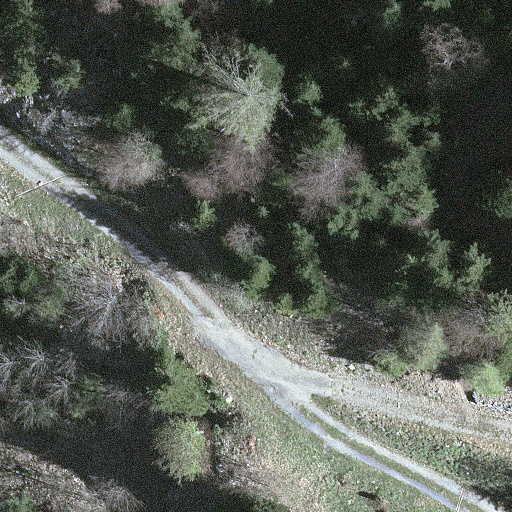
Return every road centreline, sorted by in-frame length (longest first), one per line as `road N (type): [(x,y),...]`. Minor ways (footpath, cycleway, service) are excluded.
road 1 (unclassified): [(511,439),(271,368),(226,347),(205,331),(148,251),(0,136)]
road 2 (track): [(271,368),(270,387),(292,419),(473,511)]
